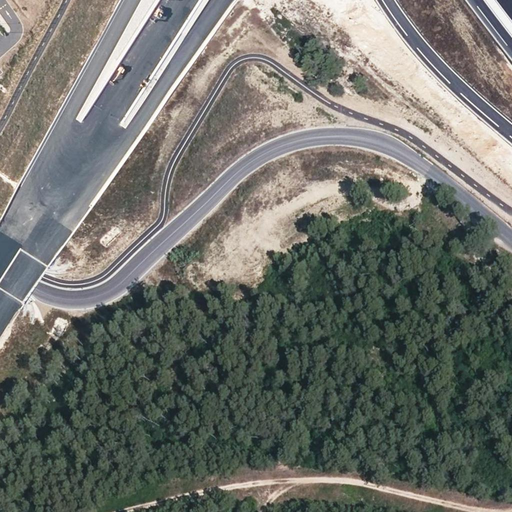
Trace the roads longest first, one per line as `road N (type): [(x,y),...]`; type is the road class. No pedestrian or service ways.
road 1 (tertiary): [(0,264),(56,296),(88,298),(127,278),(253,156),(280,142),(348,132),(383,140)]
road 2 (track): [(122,511),(279,479),(383,489),(482,511)]
road 3 (primary): [(0,290),(131,131),(215,0)]
road 4 (primary): [(0,276),(177,0)]
road 5 (primary): [(131,0),(0,257)]
road 6 (primary): [(380,0),(454,84),(511,132)]
road 7 (tertiary): [(511,238),(383,140)]
